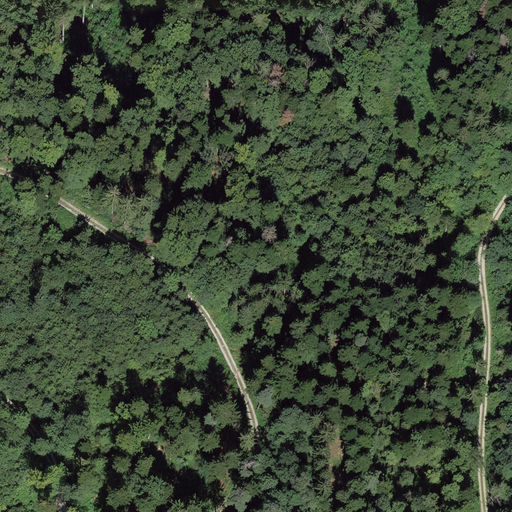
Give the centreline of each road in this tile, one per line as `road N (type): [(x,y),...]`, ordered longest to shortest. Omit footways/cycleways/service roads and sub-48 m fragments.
road 1 (track): [(0,171),(26,179),(164,267),(231,351),(254,425),(250,467),(218,511)]
road 2 (track): [(368,37),(309,67),(189,103),(136,95),(0,32)]
road 3 (track): [(485,511),(482,251),(511,193)]
road 4 (track): [(483,271),(436,175),(398,131),(388,15)]
road 5 (track): [(59,511),(66,497),(52,450),(0,396)]
